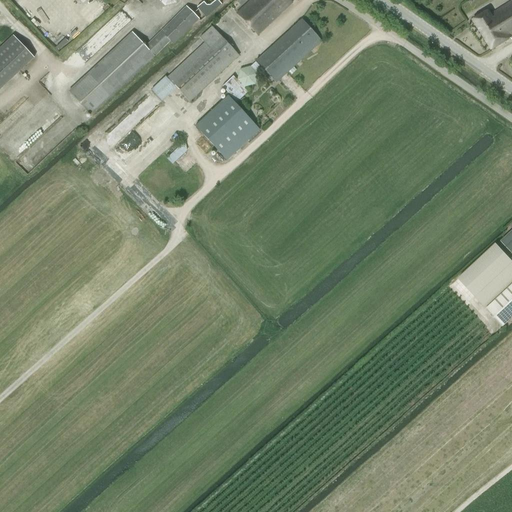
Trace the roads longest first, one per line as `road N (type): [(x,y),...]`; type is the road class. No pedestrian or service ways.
road 1 (unclassified): [(511,119),(336,0)]
road 2 (tertiary): [(511,88),(384,0)]
